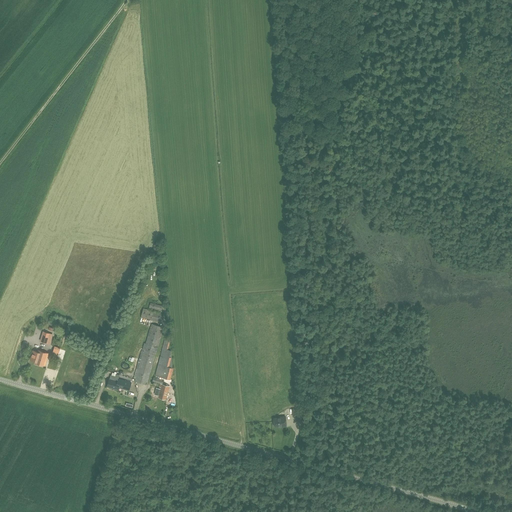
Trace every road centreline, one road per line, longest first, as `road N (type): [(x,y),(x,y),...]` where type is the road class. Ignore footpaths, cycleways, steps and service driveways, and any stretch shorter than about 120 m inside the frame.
road 1 (tertiary): [(477,511),(0,379)]
road 2 (track): [(0,164),(128,0)]
